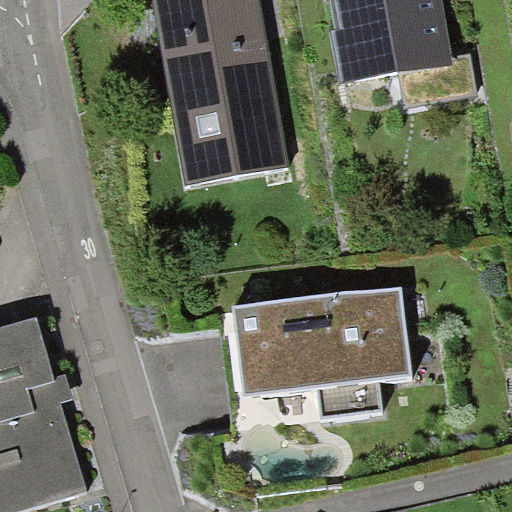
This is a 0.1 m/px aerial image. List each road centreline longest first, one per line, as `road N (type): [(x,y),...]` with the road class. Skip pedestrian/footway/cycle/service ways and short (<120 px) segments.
road 1 (residential): [(21,0),(75,249),(156,511)]
road 2 (unknown): [(293,511),(511,457)]
